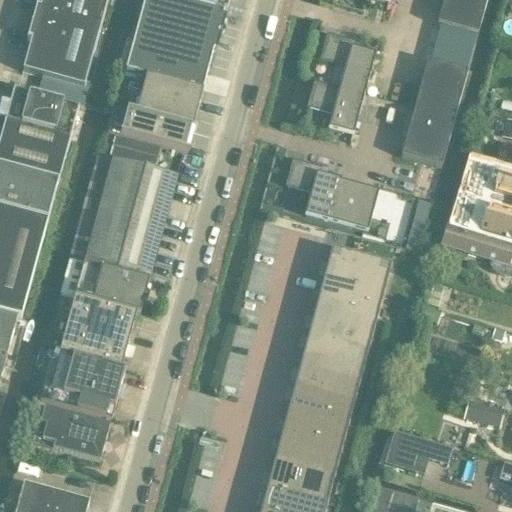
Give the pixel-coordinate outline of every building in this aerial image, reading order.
[(101,30),(107,7),(82,0),(42,0),(39,12),(39,13),(101,30)] [(202,96),(223,17),(160,0),(146,0),(126,75),(134,78),(202,96)] [(226,17),(230,0),(160,0),(223,17),(226,17)] [(387,15),(390,0),(364,0),(388,7),(385,14),(387,15)] [(440,29),(435,48),(471,58),(476,39),(477,39),(487,0),(444,0),(443,7),(438,23),(437,29),(440,29)] [(26,43),(30,44),(22,76),(84,92),(101,30),(39,13),(39,12),(35,11),(26,43)] [(355,47),(355,46),(326,38),(325,39),(328,40),(321,66),(322,66),(323,63),(346,69),(339,93),(363,100),(377,52),(375,52),(373,59),(351,53),(353,47),(355,47)] [(421,88),(414,113),(453,124),(454,124),(467,77),(466,76),(471,58),(435,48),(430,66),(427,66),(425,71),(421,88)] [(192,135),(202,96),(134,78),(124,117),(189,134),(192,135)] [(350,148),(363,100),(339,93),(313,85),(312,86),(315,87),(308,113),(310,113),(310,110),(333,117),(328,132),(328,133),(351,139),(349,147),(350,148)] [(13,93),(4,124),(70,142),(79,111),(13,93)] [(402,156),(401,161),(441,172),(454,124),(453,124),(414,113),(406,140),(402,156)] [(183,157),(189,134),(124,117),(115,114),(109,137),(120,140),(183,157)] [(4,124),(0,139),(0,172),(57,188),(70,142),(4,124)] [(511,124),(507,124),(502,141),(511,143),(511,124)] [(455,204),(447,233),(448,233),(448,232),(511,251),(511,174),(468,162),(459,190),(468,193),(464,206),(455,204)] [(149,284),(177,181),(111,163),(83,266),(149,284)] [(320,173),(321,172),(291,164),(291,165),(294,166),(287,192),(288,192),(289,189),(311,195),(305,218),(305,219),(324,225),(335,184),(317,179),(319,173),(320,173)] [(0,213),(47,226),(57,188),(0,172),(0,213)] [(340,187),(342,178),(341,177),(339,185),(335,184),(324,225),(367,237),(377,197),(340,187)] [(415,215),(427,218),(430,207),(418,204),(415,215)] [(0,318),(20,324),(47,226),(0,213),(0,318)] [(448,233),(443,250),(511,270),(511,251),(448,232),(448,233)] [(405,252),(418,255),(420,245),(408,241),(405,252)] [(331,254),(323,281),(383,298),(391,270),(331,254)] [(83,267),(74,301),(136,318),(139,319),(148,285),(83,267)] [(383,298),(323,281),(316,308),(376,324),(383,298)] [(433,289),(427,309),(438,312),(443,292),(433,289)] [(121,372),(136,318),(74,301),(59,355),(121,372)] [(309,334),(369,350),(376,324),(316,308),(309,334)] [(427,312),(423,324),(437,328),(441,317),(427,312)] [(0,359),(6,362),(17,323),(0,318),(0,359)] [(369,350),(309,334),(302,360),(362,376),(369,350)] [(125,373),(121,372),(59,355),(49,394),(43,392),(40,404),(111,423),(125,373)] [(302,360),(295,386),(355,403),(362,376),(302,360)] [(348,429),(355,403),(295,386),(288,413),(348,429)] [(504,413),(467,404),(463,423),(499,432),(504,413)] [(99,468),(109,431),(44,413),(33,450),(99,468)] [(348,429),(288,413),(281,439),(341,455),(348,429)] [(452,453),(393,436),(384,468),(423,479),(427,463),(447,469),(452,453)] [(334,481),(341,455),(281,439),(274,465),(334,481)] [(267,491),(327,508),(334,481),(274,465),(267,491)] [(511,486),(511,469),(504,467),(500,482),(511,486)] [(52,511),(57,496),(23,487),(16,511),(52,511)] [(325,511),(327,508),(267,491),(261,511),(325,511)] [(87,511),(89,505),(57,496),(52,511),(87,511)] [(394,496),(389,511),(414,511),(417,503),(394,496)]
